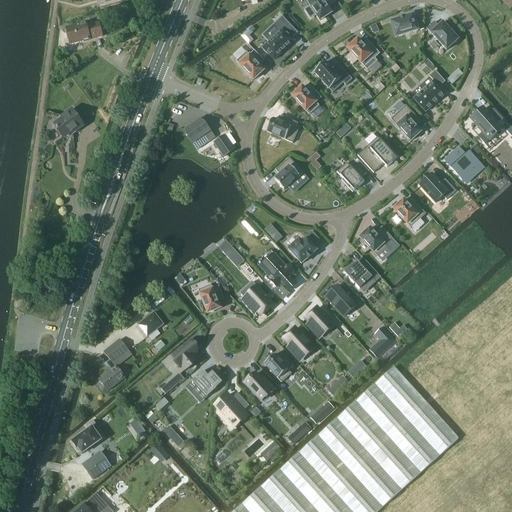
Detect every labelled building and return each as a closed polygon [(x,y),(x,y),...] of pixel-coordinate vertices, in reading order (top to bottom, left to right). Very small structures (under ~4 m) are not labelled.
[(336,2),(334,0),(306,0),(308,3),(307,3),(320,22),(333,14),(328,7),(336,2)] [(275,23),(282,30),(263,48),(274,60),(294,41),(290,37),(296,31),(282,16),(275,23)] [(393,19),(396,37),(418,33),(416,16),(393,19)] [(76,27),(66,29),(70,45),(80,43),(80,42),(85,41),(88,40),(102,36),(99,25),(99,23),(87,26),(86,24),(76,27)] [(458,40),(443,23),(438,27),(434,23),(428,29),(432,33),(431,34),(447,51),(458,40)] [(249,36),(252,33),(249,29),(241,37),(249,44),(253,41),(249,36)] [(363,44),(358,38),(346,49),(362,66),(362,65),(367,71),(377,62),(375,59),(380,54),(367,40),(363,44)] [(264,61),(254,51),(249,55),(246,52),(236,61),(239,64),(238,65),(253,82),(265,71),(259,65),(264,61)] [(391,69),(395,74),(400,69),(396,65),(391,69)] [(323,67),(313,77),(332,97),(344,85),(342,83),(347,78),(337,68),(331,74),(323,67)] [(430,79),(411,97),(423,110),(443,91),(437,84),(442,79),(432,69),(426,74),(430,79)] [(307,93),(302,87),(292,97),(309,115),(319,106),(316,103),(322,98),(312,88),(307,93)] [(483,107),(470,118),(483,133),(478,137),(485,144),(502,129),(497,124),(502,119),(493,109),(488,114),(483,107)] [(71,135),(83,127),(72,110),(61,118),(61,119),(54,124),(63,138),(70,133),(71,135)] [(409,143),(421,131),(418,128),(423,123),(413,113),(408,117),(403,111),(390,124),(409,143)] [(273,120),(267,133),(293,144),(298,131),(296,130),(298,124),(282,117),(279,123),(273,120)] [(197,151),(216,137),(202,118),(183,131),(190,141),(197,151)] [(171,132),(173,126),(167,124),(165,130),(171,132)] [(345,134),(341,130),(337,134),(341,138),(345,134)] [(225,135),(214,143),(224,157),(235,150),(225,135)] [(378,137),(358,156),(374,173),(384,164),(387,168),(397,158),(378,137)] [(471,150),(476,156),(481,152),(476,146),(471,150)] [(458,147),(443,161),(466,185),(484,168),(469,152),(466,155),(458,147)] [(280,175),(275,180),(284,190),(299,177),(304,183),(309,179),(303,173),(289,158),(276,170),(280,175)] [(347,163),(337,172),(354,191),(364,182),(361,178),(366,174),(357,164),(352,168),(347,163)] [(429,191),(449,211),(464,196),(454,187),(448,192),(438,182),(429,191)] [(402,201),(390,212),(408,232),(426,215),(416,203),(410,209),(402,201)] [(262,232),(253,222),(246,228),(253,235),(255,233),(259,238),(263,235),(261,233),(262,232)] [(370,228),(360,238),(377,256),(387,247),(385,244),(392,238),(382,227),(375,234),(370,228)] [(314,246),(320,241),(313,232),(310,232),(304,238),(306,239),(302,242),(299,238),(287,249),(301,265),(307,260),(308,261),(313,256),(312,256),(318,250),(314,246)] [(229,244),(221,251),(237,268),(245,262),(229,244)] [(274,253),(258,267),(267,276),(266,277),(276,289),(281,285),(288,293),(298,285),(290,276),(294,273),(288,266),(286,267),(274,253)] [(354,264),(345,273),(360,289),(364,285),(368,289),(381,278),(366,262),(361,266),(359,263),(356,266),(354,264)] [(213,289),(211,285),(198,290),(200,294),(199,294),(207,315),(222,309),(219,302),(224,299),(219,286),(213,289)] [(257,285),(241,300),(255,315),(257,313),(261,318),(275,305),(257,285)] [(338,285),(325,297),(344,317),(357,306),(338,285)] [(317,307),(303,320),(307,324),(305,326),(319,341),(335,326),(317,307)] [(154,313),(138,326),(147,337),(163,325),(154,313)] [(295,327),(282,340),(288,347),(286,349),(299,363),(315,349),(295,327)] [(381,341),(373,348),(381,356),(396,342),(383,328),(376,335),(381,341)] [(120,340),(104,353),(112,364),(128,351),(120,340)] [(192,347),(187,343),(169,358),(172,365),(178,369),(181,367),(183,369),(191,366),(195,358),(193,356),(196,354),(192,347)] [(275,355),(265,365),(282,383),(292,374),(289,371),(294,366),(284,356),(280,360),(275,355)] [(108,391),(126,377),(117,366),(99,379),(108,391)] [(394,367),(233,511),(377,511),(459,438),(394,367)] [(354,380),(359,375),(353,369),(348,373),(354,380)] [(193,381),(208,397),(222,384),(213,375),(209,378),(203,372),(193,381)] [(257,374),(245,384),(261,402),(273,392),(276,389),(265,377),(262,380),(257,374)] [(343,377),(334,387),(339,392),(349,383),(343,377)] [(227,394),(213,406),(228,423),(231,420),(235,426),(247,415),(244,412),(249,407),(238,394),(232,399),(227,394)] [(169,403),(165,399),(156,407),(160,411),(169,403)] [(76,452),(80,457),(97,445),(88,434),(93,430),(89,424),(80,430),(83,435),(68,446),(74,453),(76,452)] [(189,432),(184,437),(188,442),(194,437),(189,432)] [(184,443),(179,437),(172,443),(178,448),(184,443)] [(93,479),(111,467),(101,451),(82,465),(93,479)] [(85,505),(77,511),(111,511),(96,495),(85,505)]
